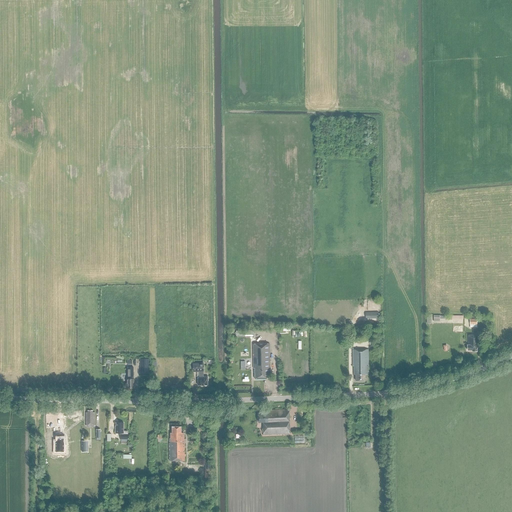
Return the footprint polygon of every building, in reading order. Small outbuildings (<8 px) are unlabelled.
[(478,343),(478,335),(468,335),(469,345),(467,345),(467,350),(472,350),(472,351),(477,351),(477,344),(478,343)] [(270,377),(269,343),(253,344),(253,368),(255,368),(255,379),(269,379),(269,377),(270,377)] [(365,374),(368,374),(368,349),(352,349),(352,366),(354,366),(354,374),(356,374),(356,381),(365,381),(365,374)] [(149,358),(140,358),(140,374),(149,374),(149,358)] [(206,386),(206,385),(207,385),(207,381),(207,376),(204,376),(203,371),(204,371),(204,363),(193,363),(193,371),(197,371),(197,377),(198,385),(204,385),(205,386),(206,386)] [(85,410),(86,425),(96,425),(95,412),(92,412),(92,409),(85,410)] [(290,434),(289,409),(270,410),(270,411),(264,412),(264,413),(258,413),(258,422),(263,422),(263,435),(290,434)] [(116,426),(116,433),(120,433),(120,439),(121,439),(121,441),(126,441),(127,441),(127,439),(128,439),(128,431),(124,431),(124,423),(116,422),(116,426)] [(292,423),(293,431),(300,429),(299,422),(292,423)] [(185,461),(184,433),(181,433),(181,427),(172,427),(172,433),(170,433),(170,438),(170,443),(169,443),(169,461),(185,461)] [(64,452),(64,442),(63,442),(63,438),(58,438),(58,441),(55,441),(55,452),(64,452)]
